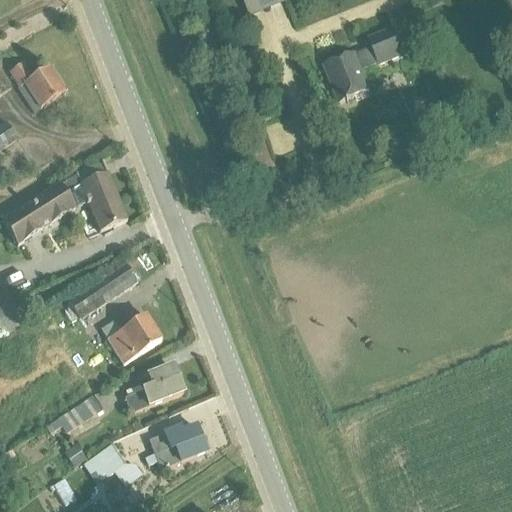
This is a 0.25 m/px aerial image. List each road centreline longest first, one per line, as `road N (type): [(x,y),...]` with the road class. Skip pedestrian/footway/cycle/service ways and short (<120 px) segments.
road 1 (tertiary): [(286,511),(91,0)]
road 2 (unknown): [(176,222),(74,260),(0,276)]
road 3 (unknown): [(143,136),(69,139),(11,108)]
